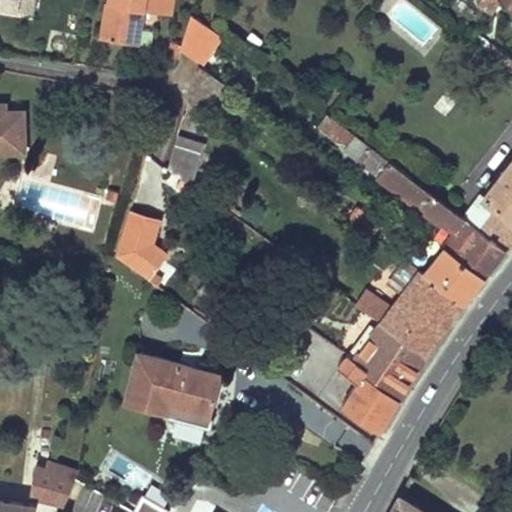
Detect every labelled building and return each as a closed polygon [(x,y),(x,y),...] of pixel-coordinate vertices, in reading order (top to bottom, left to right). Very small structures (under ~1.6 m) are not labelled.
[(18,0),(17,5),(34,8),(35,0),(18,0)] [(107,0),(105,0),(99,35),(136,42),(143,8),(169,13),(171,0),(116,0),(116,2),(107,0)] [(511,0),(501,0),(511,8),(511,0)] [(221,35),(191,13),(180,50),(199,64),(221,35)] [(511,59),(499,50),(494,56),(511,70),(511,59)] [(199,64),(192,81),(219,100),(230,86),(199,64)] [(192,81),(186,98),(208,113),(219,100),(192,81)] [(5,103),(0,102),(0,150),(23,150),(22,109),(4,110),(5,103)] [(395,166),(326,113),(316,126),(338,144),(344,142),(348,143),(344,150),(376,173),(375,175),(417,206),(440,223),(442,221),(454,231),(442,244),(446,246),(486,276),(507,249),(465,218),(395,166)] [(177,132),(170,159),(196,168),(204,141),(177,132)] [(65,182),(74,160),(62,155),(53,177),(65,182)] [(168,167),(192,185),(196,168),(170,159),(168,167)] [(511,159),(465,218),(507,249),(511,242),(511,159)] [(381,224),(356,206),(347,216),(373,236),(381,224)] [(156,217),(128,208),(114,255),(146,278),(165,252),(149,240),(156,217)] [(446,246),(424,272),(464,302),(486,276),(446,246)] [(41,262),(40,274),(56,276),(57,264),(41,262)] [(365,285),(353,301),(379,320),(426,354),(464,302),(424,272),(419,268),(392,305),(365,285)] [(56,276),(40,274),(39,286),(55,287),(56,276)] [(341,403),(379,430),(426,354),(379,320),(353,355),(347,351),(337,364),(343,368),(357,378),(341,403)] [(220,371),(139,350),(125,401),(166,412),(168,403),(209,414),(220,371)] [(209,414),(168,403),(166,412),(206,423),(209,414)] [(362,459),(372,440),(329,418),(320,437),(362,459)] [(38,465),(30,493),(63,503),(75,477),(53,469),(56,460),(48,458),(45,467),(38,465)] [(133,510),(137,511),(169,511),(172,507),(143,492),(133,510)] [(425,511),(399,495),(390,511),(425,511)] [(28,511),(32,503),(0,498),(0,511),(28,511)]
